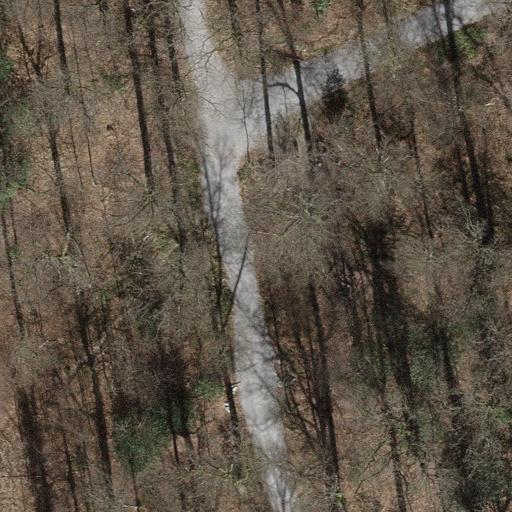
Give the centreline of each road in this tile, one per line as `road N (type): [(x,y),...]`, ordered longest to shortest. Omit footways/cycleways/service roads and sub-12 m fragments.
road 1 (track): [(214,136),(289,511)]
road 2 (track): [(214,136),(476,0)]
